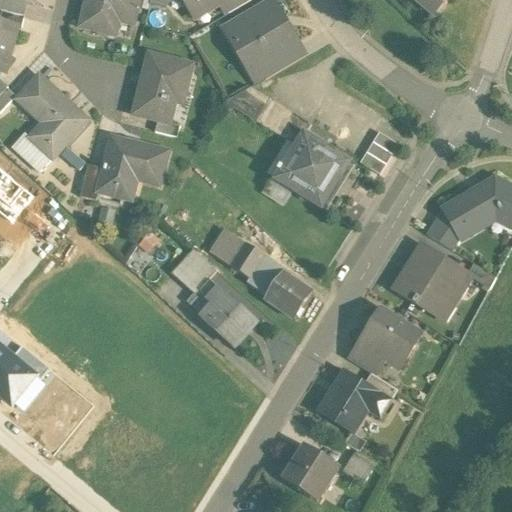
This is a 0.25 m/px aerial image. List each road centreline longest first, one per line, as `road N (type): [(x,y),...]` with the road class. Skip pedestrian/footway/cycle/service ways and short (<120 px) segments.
road 1 (residential): [(213,511),(464,123)]
road 2 (residential): [(464,123),(361,58),(318,0)]
road 3 (residential): [(107,511),(0,424)]
road 4 (residential): [(464,123),(509,0)]
road 5 (residential): [(72,0),(59,48),(113,94)]
